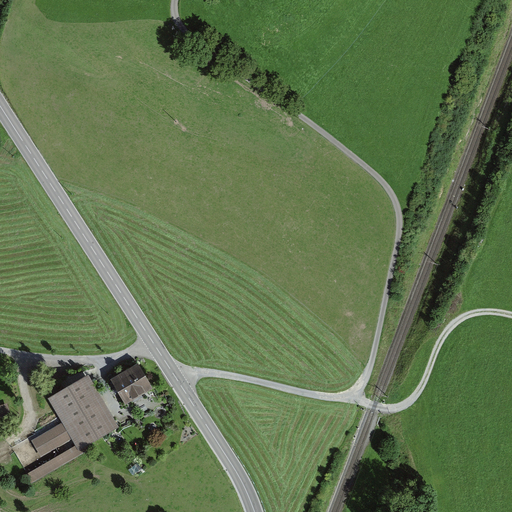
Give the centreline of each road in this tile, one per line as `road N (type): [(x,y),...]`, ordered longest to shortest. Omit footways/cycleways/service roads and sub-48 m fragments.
road 1 (track): [(173,0),(181,28),(393,197),(399,225),(371,367),(350,398)]
road 2 (secondary): [(0,104),(254,511)]
road 3 (track): [(176,379),(225,375),(392,408),(413,399),(453,323),(475,312),(511,315)]
road 4 (track): [(153,343),(92,361),(0,352)]
